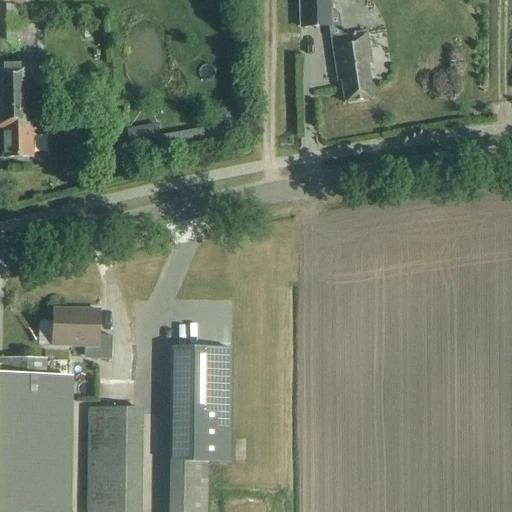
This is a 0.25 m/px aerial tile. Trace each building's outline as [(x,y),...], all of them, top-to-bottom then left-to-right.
[(371,66),(366,35),(340,38),(338,17),(334,15),(330,15),(329,0),(300,0),(301,29),(328,28),(330,40),(331,40),(338,83),(341,83),(344,105),(372,101),(367,67),(371,66)] [(0,53),(17,54),(16,9),(0,9),(0,53)] [(2,159),(32,159),(31,132),(36,132),(35,65),(0,65),(0,132),(2,133),(2,159)] [(229,106),(230,131),(242,131),(241,106),(229,106)] [(111,362),(111,338),(98,337),(99,312),(82,312),(82,315),(53,314),(52,348),(84,349),(83,361),(111,362)] [(171,350),(170,411),(230,412),(231,351),(171,350)] [(0,511),(64,511),(65,379),(44,379),(44,362),(0,361),(0,511)] [(88,410),(87,511),(138,511),(140,411),(88,410)]
